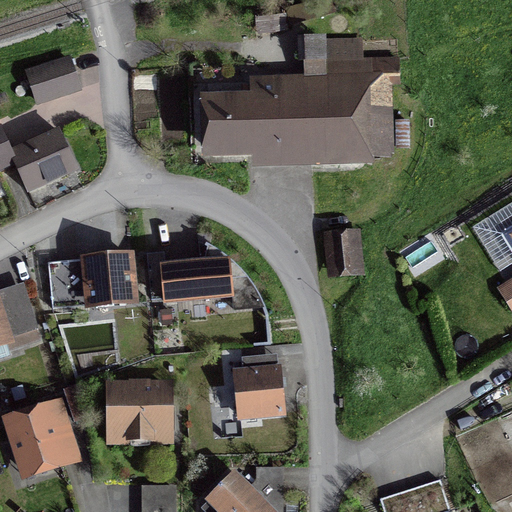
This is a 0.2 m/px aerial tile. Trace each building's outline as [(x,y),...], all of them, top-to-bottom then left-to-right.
[(286,9),(291,27),(316,19),(311,1),(286,9)] [(304,76),(250,78),(251,95),(200,97),(202,161),(251,159),(252,170),(373,166),(373,157),(394,156),(392,85),(400,85),(399,58),(364,59),(363,38),(298,40),(299,64),(303,64),(304,76)] [(82,92),(71,57),(25,71),(36,107),(82,92)] [(10,151),(0,128),(0,174),(14,168),(27,196),(79,172),(59,129),(10,151)] [(327,277),(363,275),(360,230),(324,233),(327,277)] [(199,244),(199,262),(161,267),(164,307),(232,300),(234,312),(265,310),(263,302),(256,290),(249,280),(232,261),(221,253),(209,247),(199,244)] [(139,306),(135,253),(80,258),(80,261),(47,264),(51,310),(84,307),(84,311),(139,306)] [(511,279),(497,289),(511,313),(511,279)] [(37,332),(39,331),(24,284),(0,292),(0,367),(12,363),(8,352),(40,342),(37,332)] [(173,325),(171,310),(159,312),(161,327),(173,325)] [(232,371),(237,423),(286,418),(281,366),(278,366),(277,355),(241,358),(242,370),(232,371)] [(106,383),(107,446),(131,446),(131,447),(151,447),(151,446),(174,446),(173,382),(151,382),(151,380),(129,381),(129,382),(106,383)] [(63,391),(73,419),(88,414),(79,385),(63,391)] [(15,404),(27,400),(22,386),(10,390),(15,404)] [(2,419),(22,482),(83,463),(62,399),(2,419)] [(256,481),(251,488),(275,511),(299,511),(300,499),(283,498),(283,469),(256,469),(256,481)] [(275,511),(251,488),(235,472),(204,503),(213,511),(275,511)] [(176,511),(177,486),(142,487),(141,511),(176,511)]
